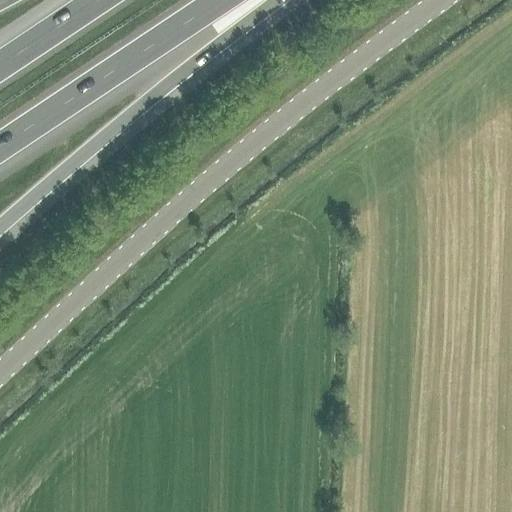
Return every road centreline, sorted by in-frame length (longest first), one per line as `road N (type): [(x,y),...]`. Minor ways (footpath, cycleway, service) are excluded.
road 1 (unclassified): [(0,377),(284,121),(444,0)]
road 2 (motorway): [(0,227),(150,98),(281,0)]
road 3 (motorway): [(0,147),(221,0)]
road 4 (motorway): [(100,0),(0,67)]
